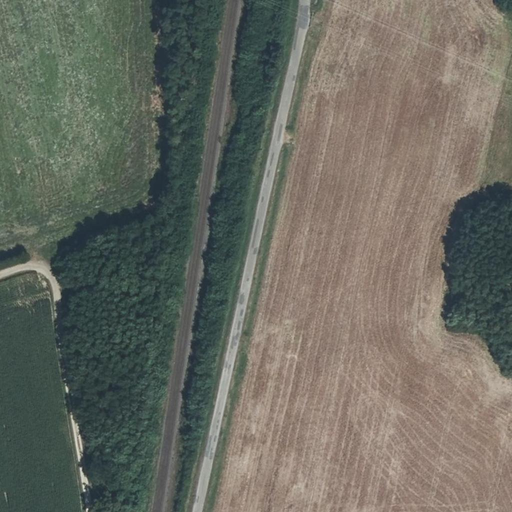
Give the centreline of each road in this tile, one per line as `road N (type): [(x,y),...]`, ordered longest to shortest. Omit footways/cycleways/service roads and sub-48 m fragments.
road 1 (track): [(88,511),(52,259),(59,240),(153,194),(164,116),(161,0)]
road 2 (unclassified): [(201,511),(306,0)]
